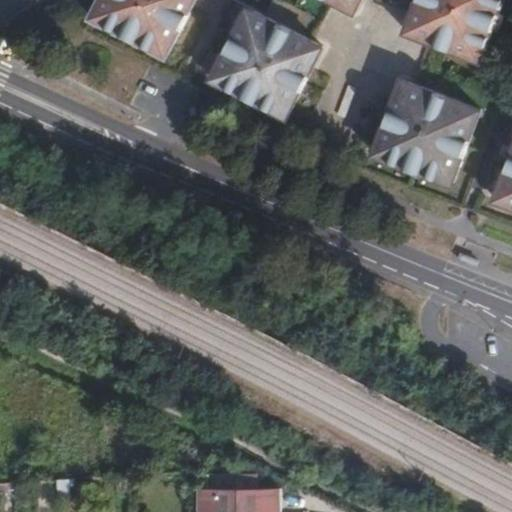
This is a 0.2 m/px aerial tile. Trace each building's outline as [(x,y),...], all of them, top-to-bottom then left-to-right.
[(107,19),(104,24),(156,51),(181,1),(179,0),(84,0),(81,6),(107,19)] [(411,0),(402,23),(413,27),(420,7),(429,11),(433,12),(423,38),(477,59),(497,6),(491,3),(491,0),(411,0)] [(235,2),(223,26),(230,30),(242,5),(235,2)] [(228,81),(225,87),(278,113),(297,74),(303,62),(278,49),(284,38),(309,50),(314,41),(242,5),(230,30),(223,26),(202,68),(228,81)] [(81,6),(78,12),(104,24),(107,19),(81,6)] [(413,27),(411,33),(423,38),(433,12),(429,11),(420,7),(413,27)] [(413,27),(402,23),(400,29),(411,33),(413,27)] [(278,49),(303,62),(309,50),(284,38),(278,49)] [(202,68),(199,74),(225,87),(228,81),(202,68)] [(388,99),(368,151),(423,173),(425,168),(451,178),(468,134),(461,131),(471,105),(447,96),(398,76),(394,85),(419,95),(414,109),(388,99)] [(394,85),(388,99),(414,109),(419,95),(394,85)] [(478,108),(471,105),(461,131),(468,134),(478,108)] [(511,200),(511,149),(494,193),(511,200)] [(425,168),(423,173),(448,183),(451,178),(425,168)] [(511,200),(494,193),(492,199),(511,207),(511,200)] [(197,511),(279,511),(279,485),(197,484),(197,511)]
